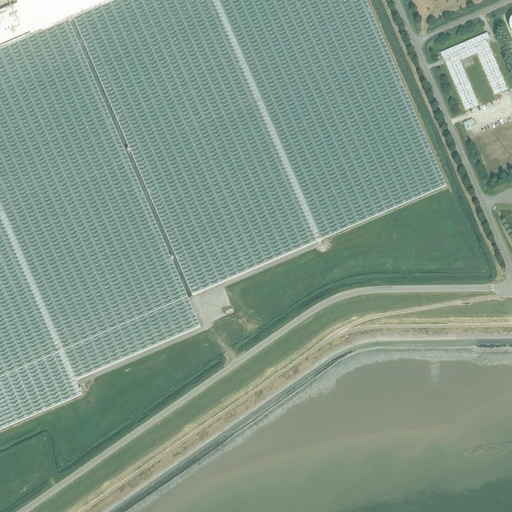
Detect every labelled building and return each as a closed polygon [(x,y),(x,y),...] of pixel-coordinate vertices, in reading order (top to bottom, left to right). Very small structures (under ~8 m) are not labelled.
[(15,0),(18,4),(0,11),(0,44),(29,32),(30,34),(67,18),(72,16),(108,0),(15,0)] [(108,0),(72,16),(192,296),(446,187),(365,0),(108,0)] [(200,327),(67,18),(30,34),(0,46),(0,430),(82,396),(75,381),(200,327)] [(441,53),(443,59),(444,58),(445,63),(466,110),(479,105),(476,100),(460,61),(477,53),(494,95),(508,89),(488,43),(487,40),(490,39),(488,33),(441,53)] [(465,126),(474,123),(472,118),(463,121),(465,126)]
